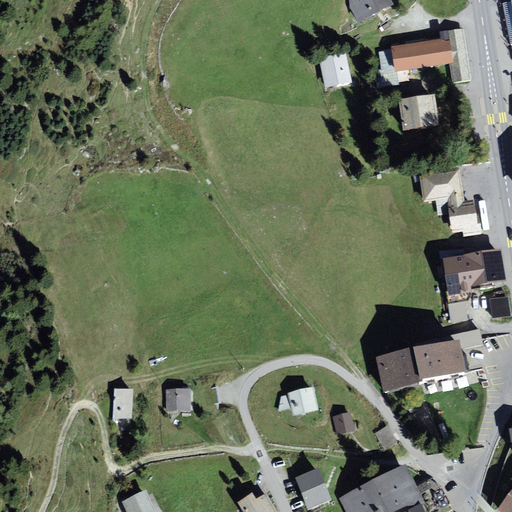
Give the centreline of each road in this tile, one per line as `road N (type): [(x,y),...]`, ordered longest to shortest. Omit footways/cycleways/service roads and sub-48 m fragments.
road 1 (track): [(159,0),(148,114),(225,205),(265,269),(322,325),(367,393)]
road 2 (residential): [(426,461),(382,408),(330,365),(299,360),(267,368),(247,386),(243,410),(286,511)]
road 3 (track): [(44,511),(70,421),(83,404),(99,411),(117,472),(223,448),(259,450)]
road 4 (primary): [(511,221),(480,0)]
road 5 (unknown): [(490,76),(361,94)]
